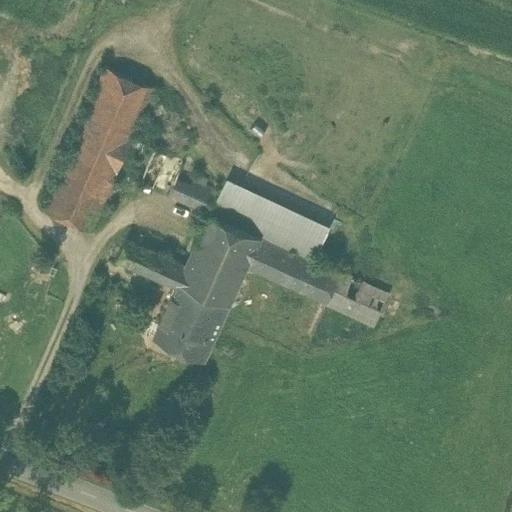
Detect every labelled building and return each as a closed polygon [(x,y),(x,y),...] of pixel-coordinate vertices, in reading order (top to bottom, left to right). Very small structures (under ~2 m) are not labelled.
[(106,65),(43,208),(92,229),(117,170),(132,137),(144,142),(166,91),(106,65)] [(144,142),(132,137),(117,170),(184,199),(191,182),(177,176),(184,160),(144,142)] [(209,176),(196,171),(194,177),(207,183),(209,176)] [(227,175),(221,189),(210,211),(261,234),(313,259),(330,223),(227,175)] [(207,183),(194,177),(191,182),(184,199),(210,211),(221,189),(207,183)] [(210,211),(186,262),(179,279),(230,302),(231,299),(247,264),(261,234),(210,211)] [(313,259),(261,234),(247,264),(258,269),(309,292),(328,300),(340,272),(313,259)] [(186,262),(128,236),(118,258),(176,284),(179,279),(186,262)] [(387,294),(340,272),(328,300),(375,322),(387,294)] [(230,302),(179,279),(176,284),(154,333),(205,357),(230,302)]
